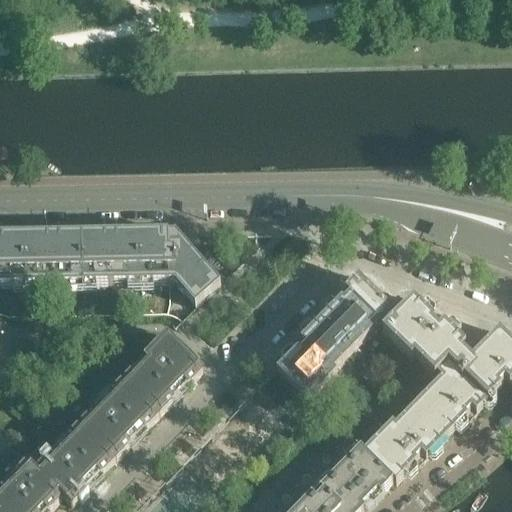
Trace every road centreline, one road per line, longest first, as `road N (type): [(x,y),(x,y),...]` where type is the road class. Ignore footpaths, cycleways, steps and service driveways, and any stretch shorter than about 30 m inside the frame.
road 1 (residential): [(101,511),(362,250)]
road 2 (secondary): [(0,201),(329,195)]
road 3 (secondary): [(329,195),(511,253)]
road 4 (secondary): [(511,217),(437,200),(329,195)]
road 5 (unclassified): [(362,250),(511,320)]
road 6 (residential): [(511,419),(403,511)]
